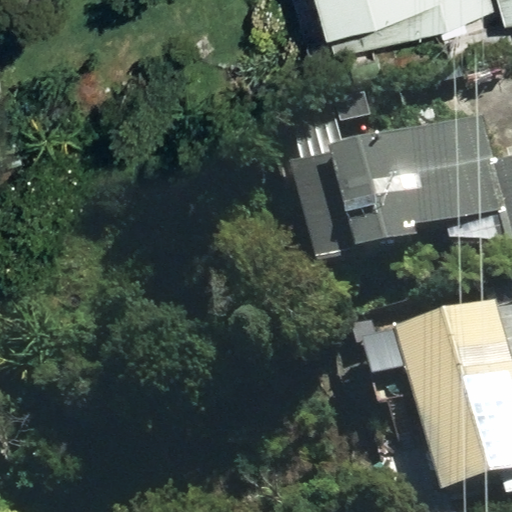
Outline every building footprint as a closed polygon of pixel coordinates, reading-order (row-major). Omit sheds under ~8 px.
[(330,0),(341,39),(445,11),(448,23),(471,17),(468,5),(487,0),(330,0)] [(511,0),(501,0),(505,13),(511,11),(511,0)] [(353,58),(357,80),(388,75),(384,51),(353,58)] [(301,170),(329,275),(429,249),(426,238),(505,217),(511,244),(511,163),(501,167),(489,121),(301,170)] [(407,334),(453,499),(511,482),(511,326),(506,307),(407,334)]
